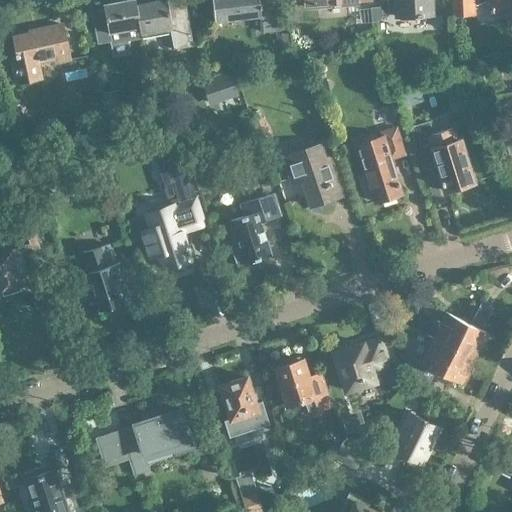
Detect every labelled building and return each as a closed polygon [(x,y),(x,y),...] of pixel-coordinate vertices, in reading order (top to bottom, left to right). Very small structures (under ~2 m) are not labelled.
[(139,27),(140,33),(135,0),(124,0),(103,4),(105,12),(93,14),(98,43),(123,40),(121,31),(139,27)] [(135,0),(140,33),(141,33),(141,37),(170,32),(173,48),(192,44),(184,0),(158,0),(152,1),(152,0),(137,0),(136,0),(135,0)] [(211,0),(214,21),(259,16),(261,31),(288,28),(286,8),(278,8),(277,0),(211,0)] [(379,0),(380,6),(381,6),(381,17),(388,16),(387,0),(379,0)] [(394,0),(395,17),(433,16),(432,0),(394,0)] [(450,0),(451,16),(474,15),(473,0),(450,0)] [(511,0),(488,0),(494,16),(511,10),(511,0)] [(381,17),(381,6),(380,6),(370,7),(371,22),(382,19),(381,17)] [(55,64),(71,61),(63,24),(29,31),(30,33),(14,36),(16,56),(11,57),(16,82),(43,77),(40,63),(54,60),(55,64)] [(415,71),(398,25),(385,30),(402,75),(392,79),(395,89),(407,84),(404,75),(415,71)] [(275,34),(276,47),(289,46),(287,32),(275,34)] [(238,95),(231,72),(201,82),(209,105),(238,95)] [(318,97),(331,93),(326,77),(313,81),(318,97)] [(123,106),(120,89),(101,92),(104,109),(123,106)] [(95,90),(83,93),(90,118),(102,115),(95,90)] [(255,135),(266,131),(258,109),(247,113),(255,135)] [(405,153),(396,125),(381,130),(383,134),(377,136),(376,132),(361,136),(363,140),(356,142),(366,169),(356,172),(362,189),(369,186),(374,201),(381,199),(383,202),(396,198),(395,195),(403,192),(391,158),(405,153)] [(475,181),(461,137),(457,138),(454,126),(416,138),(423,160),(433,156),(444,191),(475,181)] [(310,205),(345,193),(332,154),(325,157),(320,143),(282,155),(291,182),(301,179),(310,205)] [(261,222),(281,215),(274,192),(240,203),(244,215),(230,220),(238,246),(231,249),(236,264),(242,262),(242,263),(271,255),(261,222)] [(201,224),(193,198),(172,204),(176,216),(149,224),(154,239),(146,241),(150,255),(159,253),(163,267),(170,265),(171,269),(184,264),(184,260),(191,258),(183,230),(201,224)] [(43,203),(48,218),(59,214),(54,199),(43,203)] [(108,225),(113,243),(126,239),(121,221),(108,225)] [(20,252),(37,247),(30,225),(17,230),(20,240),(3,245),(5,251),(0,252),(0,289),(29,281),(20,252)] [(107,245),(86,252),(82,253),(89,271),(88,271),(90,279),(78,283),(83,299),(96,295),(100,308),(131,298),(119,261),(112,263),(107,245)] [(434,336),(475,358),(488,332),(482,329),(492,308),(481,302),(470,323),(445,312),(434,336)] [(462,384),(475,358),(434,336),(422,361),(412,357),(406,371),(411,373),(428,382),(429,382),(434,370),(462,384)] [(377,377),(392,371),(380,337),(332,351),(346,393),(378,382),(377,377)] [(321,371),(308,375),(302,357),(274,366),(287,406),(303,401),(305,404),(308,414),(333,406),(321,371)] [(262,430),(258,418),(256,412),(258,411),(247,375),(219,384),(230,420),(244,416),(250,434),(262,430)] [(146,458),(172,450),(174,455),(192,450),(193,455),(210,450),(204,428),(188,433),(180,408),(133,423),(133,424),(97,437),(106,465),(128,459),(133,474),(150,469),(146,458)] [(420,463),(439,426),(410,411),(391,449),(420,463)] [(511,443),(501,466),(511,471),(511,443)] [(334,457),(355,468),(362,455),(341,444),(334,457)] [(68,511),(67,505),(66,506),(60,485),(71,481),(61,447),(45,452),(51,470),(24,478),(34,511),(45,511),(53,510),(53,511),(68,511)] [(246,509),(260,504),(267,502),(272,491),(269,480),(239,489),(246,509)] [(373,511),(352,501),(354,497),(348,494),(341,510),(345,511),(387,511),(375,506),(373,511)]
